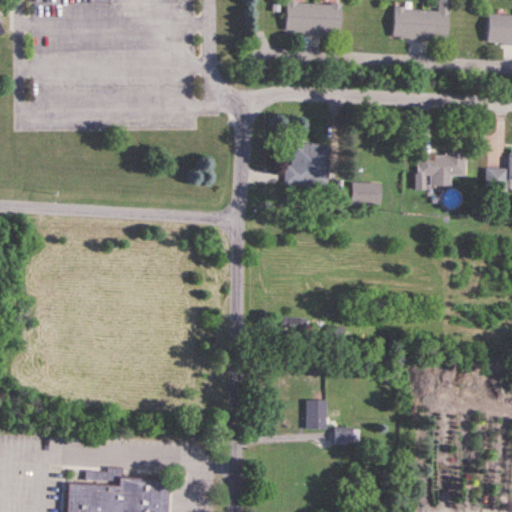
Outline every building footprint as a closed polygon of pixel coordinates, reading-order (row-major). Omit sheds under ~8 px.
[(450,0),(449,0),(437,0),(437,12),(394,8),(391,38),(447,42),(450,0)] [(339,35),(341,4),(285,2),(284,33),(339,35)] [(511,16),(487,16),(487,45),(511,45),(511,16)] [(329,145),(290,144),(289,166),(284,166),(284,185),(328,187),(329,145)] [(465,176),(465,154),(416,155),(417,186),(449,185),(449,177),(465,176)] [(506,169),(486,169),(486,192),(506,192),(506,169)] [(379,206),(379,183),(350,183),(350,206),(379,206)] [(325,400),(305,400),(305,429),(325,430),(325,400)] [(350,428),(333,428),(333,444),(350,444),(350,428)] [(64,480),(62,511),(165,511),(167,479),(118,477),(119,468),(105,468),(105,481),(64,480)]
